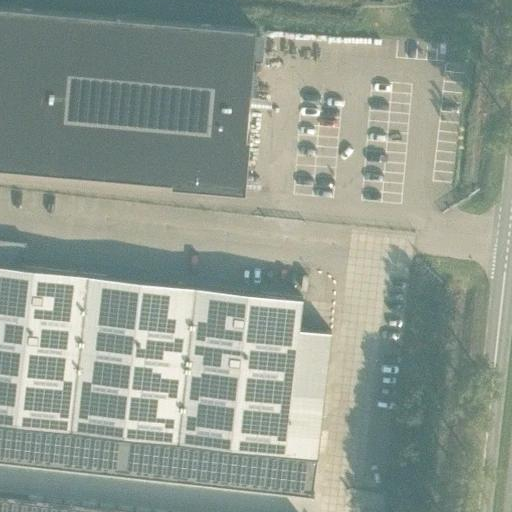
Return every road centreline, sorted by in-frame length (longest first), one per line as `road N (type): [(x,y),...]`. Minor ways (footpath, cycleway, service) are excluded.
road 1 (primary): [(478,511),(511,212)]
road 2 (unknown): [(371,251),(334,511)]
